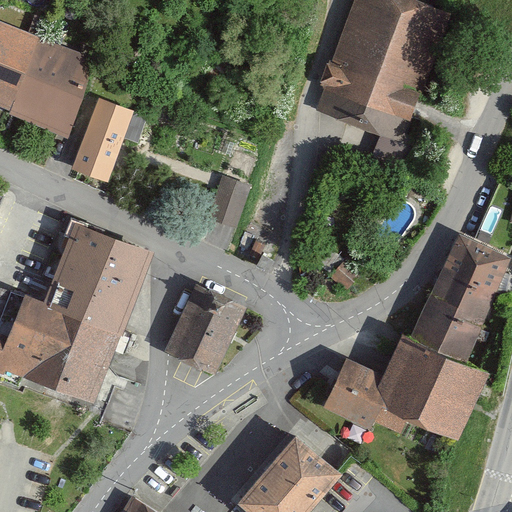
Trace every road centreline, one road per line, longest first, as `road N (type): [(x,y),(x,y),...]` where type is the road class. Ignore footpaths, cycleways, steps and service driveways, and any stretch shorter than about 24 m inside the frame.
road 1 (unclassified): [(314,330),(374,305),(415,269),(452,206),(511,62)]
road 2 (unclassified): [(150,444),(314,330)]
road 3 (residential): [(176,248),(150,444)]
road 4 (residential): [(0,162),(176,248)]
road 5 (residential): [(176,248),(278,301),(314,330)]
road 6 (unknown): [(333,498),(260,364)]
